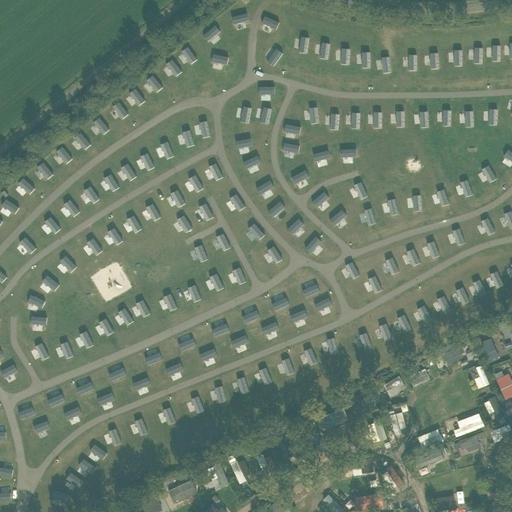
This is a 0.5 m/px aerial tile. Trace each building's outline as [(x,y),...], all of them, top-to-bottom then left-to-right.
[(505,321),(498,324),(501,331),(508,328),(506,323),(505,321)] [(489,338),(478,343),(487,362),(498,357),(489,338)] [(459,343),(440,355),(445,363),(464,351),(459,343)] [(477,389),(489,385),(481,365),(473,368),(477,377),(473,378),(477,389)] [(413,366),(407,370),(410,375),(416,371),(413,366)] [(425,369),(407,376),(412,387),(430,380),(425,369)] [(496,378),(503,400),(511,396),(511,383),(509,374),(496,378)] [(391,397),(406,388),(399,376),(383,385),(391,397)] [(360,401),(366,413),(375,409),(369,396),(360,401)] [(488,415),(501,410),(496,396),(483,401),(488,415)] [(344,410),(327,414),(329,426),(347,422),(344,410)] [(394,432),(406,430),(402,411),(390,413),(394,432)] [(454,437),(484,428),(479,413),(455,420),(458,428),(452,430),(454,437)] [(511,428),(510,424),(491,432),(495,440),(511,433),(511,428)] [(416,436),(421,447),(441,439),(437,428),(416,436)] [(466,447),(467,452),(481,448),(477,435),(458,441),(460,449),(466,447)] [(412,461),(415,469),(444,458),(441,450),(412,461)] [(361,467),(362,474),(368,473),(367,459),(347,461),(347,469),(361,467)] [(237,460),(230,463),(240,485),(253,480),(244,460),(238,463),(237,460)] [(206,469),(215,490),(228,484),(220,463),(206,469)] [(360,468),(352,469),(353,476),(361,475),(360,468)] [(190,480),(166,490),(173,504),(196,494),(190,480)] [(306,480),(286,493),(293,503),(313,490),(306,480)] [(137,499),(143,511),(155,511),(162,509),(153,491),(137,499)] [(319,507),(328,511),(342,511),(346,505),(327,494),(319,507)] [(437,511),(454,508),(452,495),(434,498),(437,511)]
